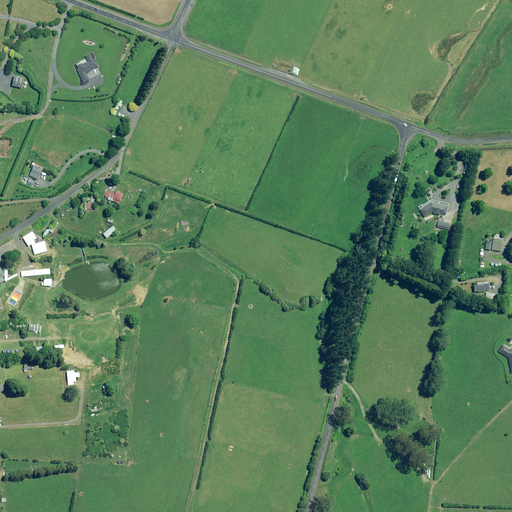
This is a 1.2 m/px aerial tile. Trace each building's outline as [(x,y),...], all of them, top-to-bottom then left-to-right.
[(94,59),(93,60),(90,53),(85,55),(88,61),(77,66),(79,69),(77,70),(83,82),(89,80),(86,73),(96,69),(95,67),(97,66),(94,59)] [(12,86),(22,88),(24,78),(14,76),(12,86)] [(43,168),(34,165),(30,175),(38,179),(43,168)] [(120,204),(123,194),(116,191),(115,193),(106,190),(104,196),(108,198),(107,199),(120,204)] [(439,215),(439,214),(445,215),(447,206),(430,202),(419,209),(423,217),(432,212),(433,213),(439,215)] [(437,220),(436,226),(448,229),(449,223),(437,220)] [(107,238),(117,230),(113,226),(104,234),(107,238)] [(51,229),(49,227),(43,236),(45,237),(50,231),(52,233),(55,229),(54,228),(53,229),(52,228),(51,229)] [(31,234),(24,238),(29,245),(35,242),(31,234)] [(491,249),(491,250),(501,251),(502,239),(498,239),(492,238),(491,249)] [(45,241),(33,244),(36,254),(48,251),(45,241)] [(487,283),(471,285),(472,292),(476,291),(476,292),(484,291),(484,290),(488,290),(487,283)] [(42,325),(29,323),(28,330),(40,332),(42,325)] [(511,345),(510,349),(509,349),(508,349),(502,345),(497,351),(507,358),(510,373),(511,372),(511,345)] [(73,369),(65,369),(66,380),(74,380),(75,375),(77,376),(77,372),(73,371),(73,369)]
